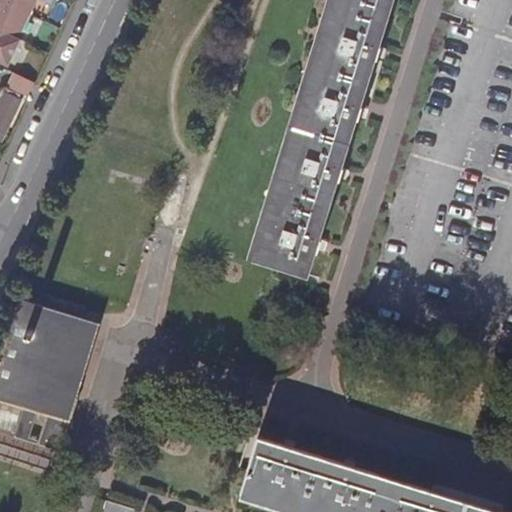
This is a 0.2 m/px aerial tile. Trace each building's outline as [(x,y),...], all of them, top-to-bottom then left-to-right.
[(38,0),(0,0),(31,14),(38,0)] [(31,14),(0,0),(0,29),(20,39),(31,14)] [(332,0),(326,23),(320,22),(312,47),(317,48),(309,75),(304,73),(294,106),(299,108),(292,133),(286,132),(275,168),(280,169),(269,208),(263,206),(252,239),(258,241),(253,257),(309,276),(334,199),(394,0),(332,0)] [(326,0),(320,22),(326,23),(332,0),(326,0)] [(20,39),(0,29),(0,60),(10,65),(22,40),(20,39)] [(312,47),(304,73),(309,75),(317,48),(312,47)] [(294,106),(286,132),(292,133),(299,108),(294,106)] [(275,168),(263,206),(269,208),(280,169),(275,168)] [(247,256),(253,257),(258,241),(252,239),(247,256)] [(99,325),(21,300),(0,369),(0,399),(23,407),(14,435),(60,449),(99,325)] [(498,511),(404,483),(402,488),(378,480),(380,475),(259,438),(242,490),(254,494),(252,501),(285,511),(288,505),(313,511),(498,511)] [(404,483),(380,475),(378,480),(402,488),(404,483)] [(240,498),(252,501),(254,494),(242,490),(240,498)]
